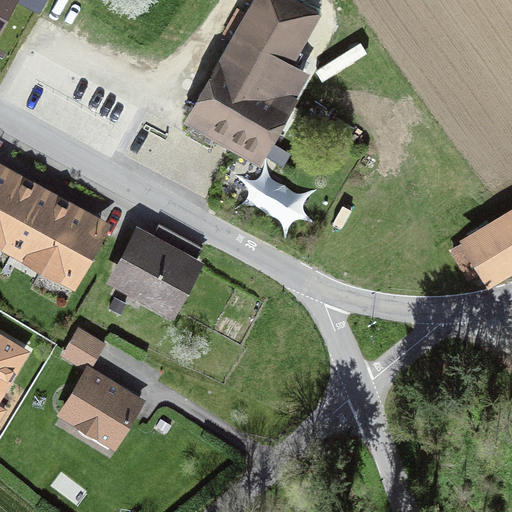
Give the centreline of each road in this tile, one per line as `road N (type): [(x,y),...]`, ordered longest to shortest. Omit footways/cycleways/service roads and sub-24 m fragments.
road 1 (tertiary): [(318,288),(0,110)]
road 2 (tertiary): [(360,389),(219,511)]
road 3 (tertiary): [(318,288),(381,307),(450,314)]
road 4 (tertiary): [(404,511),(360,389)]
